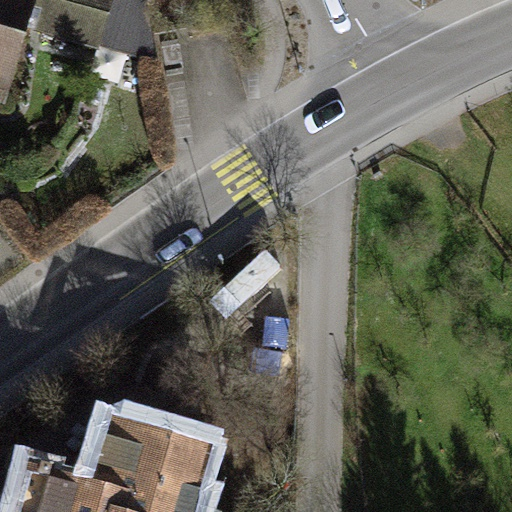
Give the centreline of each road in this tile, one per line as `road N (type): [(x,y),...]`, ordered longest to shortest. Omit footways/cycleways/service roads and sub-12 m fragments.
road 1 (secondary): [(334,130),(246,182),(0,359)]
road 2 (residential): [(334,130),(322,511)]
road 3 (track): [(409,85),(511,197)]
